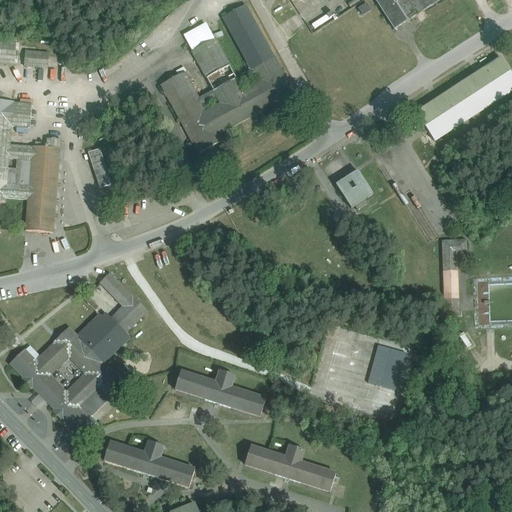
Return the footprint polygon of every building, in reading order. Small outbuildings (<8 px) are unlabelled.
[(353,0),(347,4),(349,8),(362,0),(353,0)] [(374,0),(394,30),(424,11),(440,0),(374,0)] [(366,5),(359,10),(363,17),(371,12),(366,5)] [(236,79),(215,40),(214,40),(206,25),(184,37),(190,49),(192,52),(213,92),(198,100),(184,73),(161,86),(198,155),(222,142),(218,135),(269,106),(274,114),(297,101),(245,6),(222,19),(251,71),(236,79)] [(331,9),(307,25),(313,34),(337,19),(331,9)] [(16,40),(0,38),(0,64),(14,66),(16,40)] [(49,55),(25,53),(24,67),(48,69),(49,55)] [(511,77),(501,60),(416,115),(422,124),(419,126),(425,134),(428,132),(434,142),(460,125),(466,134),(498,113),(493,104),(511,91),(511,77)] [(13,103),(0,101),(0,203),(5,204),(5,199),(28,201),(25,232),(53,234),(60,141),(47,140),(47,149),(33,147),(32,149),(9,147),(11,127),(30,129),(32,106),(13,104),(13,103)] [(100,187),(113,183),(101,149),(89,153),(100,187)] [(358,172),(335,186),(351,210),(373,196),(358,172)] [(465,241),(442,242),(444,299),(431,300),(432,314),(445,313),(445,316),(458,315),(456,255),(466,255),(465,241)] [(133,299),(109,275),(100,284),(124,308),(111,320),(106,314),(102,318),(99,315),(77,337),(68,328),(53,343),(54,344),(35,362),(24,351),(10,365),(24,379),(22,381),(31,390),(33,388),(39,395),(31,403),(39,412),(48,403),(55,411),(53,412),(61,421),(63,419),(81,438),(96,423),(90,416),(108,398),(109,399),(123,386),(103,365),(130,339),(125,334),(147,312),(133,298),(133,299)] [(98,308),(88,297),(84,301),(94,312),(98,308)] [(388,368),(387,374),(403,378),(405,372),(388,368)] [(216,384),(181,373),(175,391),(205,401),(230,409),(260,418),(266,400),(231,389),(235,377),(219,372),(216,384)] [(387,389),(383,400),(393,404),(397,392),(387,389)] [(164,448),(148,443),(145,455),(110,443),(104,462),(134,471),(134,472),(159,480),(159,479),(189,489),(195,471),(160,459),(164,448)] [(304,452),(289,447),(286,459),(250,448),(245,466),(275,475),(275,476),(300,484),(300,483),(330,493),(336,475),(301,464),(304,452)]
